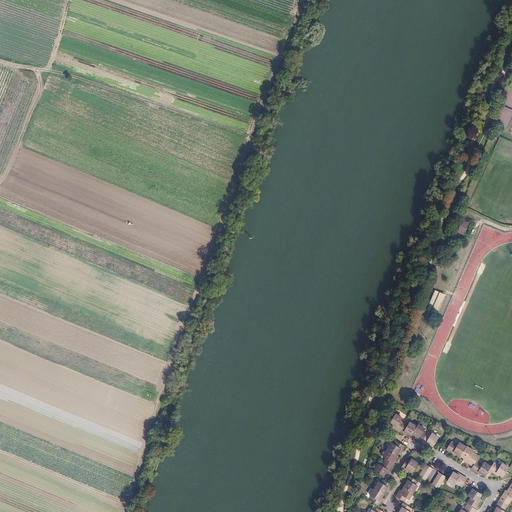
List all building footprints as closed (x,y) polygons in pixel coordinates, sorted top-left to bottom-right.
[(507,126),(511,115),(505,112),(500,123),(507,126)] [(465,235),(471,223),(464,220),(458,232),(465,235)] [(438,295),(434,293),(425,311),(430,313),(438,295)] [(435,316),(444,298),(438,295),(430,313),(435,316)] [(415,392),(421,394),(424,386),(418,384),(415,392)] [(399,430),(405,422),(400,419),(402,417),(395,413),(389,423),(393,425),(396,427),(395,428),(399,431),(399,430)] [(417,426),(410,421),(408,424),(405,422),(399,430),(403,432),(404,431),(408,433),(411,435),(412,433),(417,426)] [(427,433),(423,430),(424,427),(418,424),(417,426),(412,433),(416,435),(418,437),(417,439),(422,441),(427,433)] [(433,446),(439,436),(432,432),(430,435),(427,433),(422,441),(425,443),(426,442),(430,444),(433,446)] [(461,455),(467,445),(460,441),(458,443),(452,439),(446,448),(453,453),(454,451),(458,453),(461,455)] [(402,449),(405,445),(396,440),(394,444),(391,442),(387,449),(396,455),(398,451),(400,448),(402,449)] [(480,455),(474,450),(475,449),(468,445),(467,445),(461,455),(465,458),(468,459),(467,461),(474,465),(477,460),(480,455)] [(394,458),(396,455),(387,449),(382,456),(385,458),(383,461),(391,466),(394,463),(391,462),(394,458)] [(421,461),(414,456),(412,459),(409,457),(404,466),(403,466),(407,468),(408,466),(412,468),(415,471),(421,461)] [(447,464),(435,458),(432,463),(444,469),(447,464)] [(490,470),(492,466),(486,462),(484,464),(477,460),(474,465),(472,469),(479,473),(480,471),(483,473),(487,475),(490,470)] [(391,466),(383,461),(381,465),(378,463),(374,470),(383,475),(385,472),(387,469),(389,470),(391,466)] [(504,476),(509,466),(502,462),(501,464),(495,461),(492,466),(490,470),(496,473),(497,472),(500,474),(504,476)] [(464,483),(466,479),(460,475),(459,477),(456,475),(451,472),(446,480),(454,485),(455,482),(462,486),(464,483)] [(413,492),(418,485),(414,483),(416,479),(409,475),(406,478),(408,479),(405,483),(403,486),(413,492)] [(389,487),(391,483),(384,479),(383,479),(381,482),(378,481),(374,487),(383,493),(385,490),(387,486),(389,487)] [(409,499),(413,492),(403,486),(402,489),(399,493),(398,492),(395,496),(403,501),(405,497),(409,499)] [(508,503),(511,497),(511,496),(511,487),(510,486),(508,489),(506,492),(504,491),(499,498),(508,503)] [(383,493),(374,487),(370,494),(373,495),(370,499),(379,504),(381,500),(379,499),(381,496),(383,493)] [(477,501),(479,497),(481,494),(473,488),(468,496),(470,497),(467,503),(475,507),(478,502),(477,501)] [(504,510),(508,503),(499,498),(495,505),(497,506),(495,509),(493,511),(505,511),(506,511),(504,510)] [(411,511),(409,510),(411,507),(402,502),(400,506),(401,506),(399,510),(397,511),(411,511)] [(474,511),(476,508),(475,507),(467,503),(463,509),(462,509),(459,511),(474,511)]
